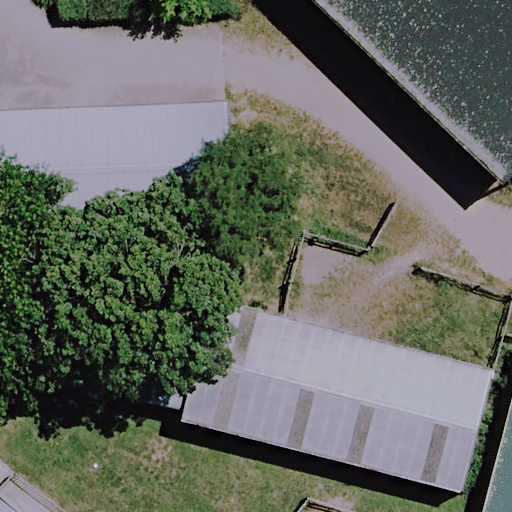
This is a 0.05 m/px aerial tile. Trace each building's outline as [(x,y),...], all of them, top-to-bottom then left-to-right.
[(511,0),(390,0),(511,116),(511,0)] [(0,306),(159,298),(160,181),(0,183),(0,306)] [(462,511),(478,450),(218,386),(186,511),(462,511)] [(511,511),(511,456),(499,511),(511,511)] [(24,511),(13,503),(5,511),(24,511)]
